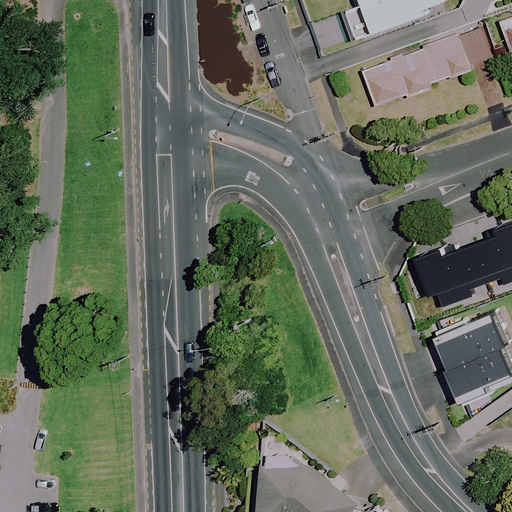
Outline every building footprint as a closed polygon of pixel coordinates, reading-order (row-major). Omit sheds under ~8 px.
[(448,1),(447,0),(357,0),(360,6),(345,12),(355,41),(430,14),(428,8),(448,1)] [(511,16),(500,20),(511,57),(511,16)] [(378,105),(410,95),(411,98),(435,91),(433,83),(472,70),(470,64),(494,56),(486,31),(451,42),(367,68),(378,105)] [(511,231),(478,243),(482,254),(473,257),(485,293),(511,283),(511,231)] [(471,309),(464,290),(462,285),(440,293),(442,298),(432,301),(439,320),(471,309)] [(511,299),(466,316),(470,329),(463,331),(487,400),(511,391),(511,299)] [(368,511),(369,508),(317,467),(269,465),(266,511),(368,511)]
